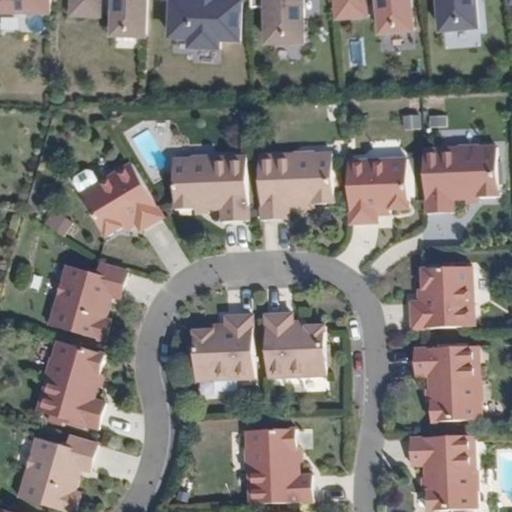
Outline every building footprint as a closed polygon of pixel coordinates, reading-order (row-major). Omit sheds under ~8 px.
[(0,0),(0,17),(49,18),(48,0),(0,0)] [(68,0),(68,20),(103,20),(102,0),(68,0)] [(108,0),(107,42),(145,43),(147,0),(108,0)] [(239,46),(238,0),(156,0),(157,0),(166,1),(166,43),(186,43),(186,53),(219,55),(219,46),(239,46)] [(304,49),(303,0),(252,0),(252,9),(261,9),(262,50),(304,49)] [(368,17),(365,0),(332,0),(335,18),(368,17)] [(415,29),(411,0),(373,0),(377,32),(415,29)] [(478,27),(475,0),(434,0),(437,31),(478,27)] [(171,124),(156,124),(156,134),(172,134),(171,124)] [(427,149),(430,213),(457,211),(456,197),(469,197),(482,196),(503,196),(501,146),(483,147),(483,145),(462,146),(462,148),(427,149)] [(263,156),(265,219),(292,218),(292,204),(304,204),(318,203),(338,203),(336,153),(318,154),(318,152),(297,153),(297,155),(263,156)] [(253,220),(250,157),(215,158),(215,156),(194,157),(195,159),(177,159),(179,209),(199,208),(212,208),(225,207),(226,221),(253,220)] [(352,160),(354,222),(381,221),(381,213),(381,210),(394,210),(394,208),(413,207),(411,157),(352,160)] [(144,231),(167,217),(136,163),(102,183),(95,171),(90,170),(79,177),(77,181),(84,194),(110,236),(127,226),(128,228),(139,222),(140,224),(144,231)] [(45,224),(64,235),(72,221),(53,210),(45,224)] [(129,231),(140,224),(139,222),(128,228),(129,231)] [(101,273),(70,264),(53,325),(108,341),(114,320),(109,318),(113,302),(110,301),(112,294),(115,295),(124,298),(132,271),(104,263),(101,273)] [(414,302),(415,329),(477,326),(475,266),(425,269),(426,288),(424,288),(424,301),(421,301),(414,302)] [(296,314),(269,315),(271,377),(331,375),(329,325),(309,326),(309,324),(296,324),(296,321),(296,314)] [(259,378),(256,315),(230,316),(230,324),(230,327),(217,327),(217,329),(197,330),(200,380),(259,378)] [(40,411),(101,428),(109,402),(95,398),(99,386),(103,373),(108,354),(61,340),(56,357),(55,357),(49,377),(50,377),(40,411)] [(479,346),(416,349),(417,376),(431,375),(432,388),(432,401),(433,421),(483,419),(482,401),(483,401),(482,380),(481,380),(479,346)] [(255,504),(318,501),(317,474),(303,475),(303,462),(302,449),(301,428),(252,430),(253,448),(251,448),(252,469),(253,469),(255,504)] [(477,435),(414,438),(415,465),(429,464),(430,477),(430,491),(431,511),(481,508),(480,491),(481,491),(480,470),(479,470),(477,435)] [(72,446),(41,438),(23,498),(72,511),(79,511),(85,493),(79,491),(84,475),(81,474),(82,467),(85,468),(94,471),(102,444),(75,436),(72,446)]
